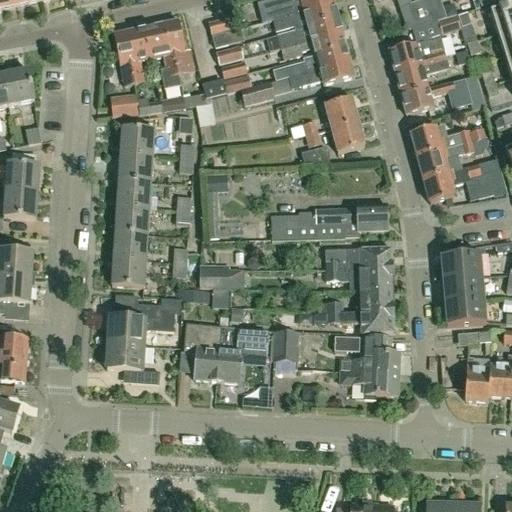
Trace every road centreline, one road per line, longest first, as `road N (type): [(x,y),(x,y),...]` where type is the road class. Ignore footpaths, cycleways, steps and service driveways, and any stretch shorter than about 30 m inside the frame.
road 1 (residential): [(70,421),(57,389),(85,24)]
road 2 (residential): [(70,421),(422,440)]
road 3 (residential): [(412,232),(359,0)]
road 4 (residential): [(422,440),(412,232)]
